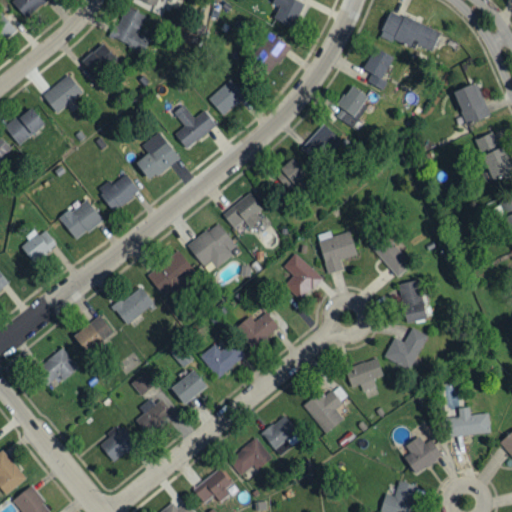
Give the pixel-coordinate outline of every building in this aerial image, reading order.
[(46,0),(12,0),(12,1),(27,18),(46,0)] [(273,18),(293,27),(304,3),(298,0),(272,0),(271,3),(278,7),(273,18)] [(145,15),(125,6),(110,37),(142,52),(149,38),(137,33),(145,15)] [(440,32),(390,10),(379,35),(415,50),(417,45),(432,52),(440,32)] [(15,30),(0,14),(0,13),(0,39),(3,42),(15,30)] [(289,45),(269,35),(257,61),(277,71),(289,45)] [(114,56),(102,43),(81,61),(94,75),(114,56)] [(383,90),(387,81),(382,79),(393,56),(374,47),(364,70),(371,73),(367,82),(383,90)] [(56,113),(82,92),(68,74),(42,95),(56,113)] [(223,116),(244,96),(229,79),(208,99),(223,116)] [(489,115),(475,82),(452,92),(466,125),(489,115)] [(370,98),(351,85),(337,105),(341,108),(335,116),(351,127),(370,98)] [(216,125),(203,109),(193,117),(182,104),(172,112),(184,126),(174,134),(185,148),(216,125)] [(4,128),(20,146),(44,123),(29,106),(4,128)] [(340,140),(323,124),(301,148),(317,164),(340,140)] [(141,144),(147,154),(135,161),(147,180),(178,160),(161,131),(141,144)] [(474,140),(481,154),(498,146),(492,132),(474,140)] [(0,160),(12,148),(0,136),(0,160)] [(511,172),(504,147),(483,154),(491,179),(511,172)] [(288,190),(306,174),(290,158),(273,174),(288,190)] [(111,184),(109,180),(97,188),(112,211),(139,193),(126,174),(111,184)] [(256,213),(262,208),(249,192),(222,214),(233,228),(243,220),(250,228),(261,219),(256,213)] [(58,217),(75,240),(102,220),(85,198),(58,217)] [(187,246),(208,272),(238,248),(217,222),(187,246)] [(25,236),(28,241),(21,246),(32,262),(56,245),(45,230),(38,235),(34,229),(25,236)] [(326,273),(343,269),(340,259),(356,255),(350,231),(332,236),(330,231),(316,234),(326,273)] [(375,252),(398,277),(412,264),(389,239),(375,252)] [(163,295),(170,289),(173,293),(196,271),(177,251),(148,278),(163,295)] [(284,285),(301,301),(322,279),(295,252),(282,266),(293,276),(284,285)] [(0,290),(9,284),(0,272),(0,290)] [(428,317),(416,279),(397,285),(408,323),(428,317)] [(128,327),(155,304),(139,286),(113,308),(128,327)] [(251,316),(235,327),(249,348),(278,328),(266,311),(253,320),(251,316)] [(113,333),(99,315),(72,336),(86,354),(113,333)] [(384,358),(410,370),(427,335),(411,328),(404,342),(393,337),(384,358)] [(219,350),(214,344),(199,356),(217,378),(245,356),(232,340),(219,350)] [(62,381),(78,368),(62,348),(34,370),(46,386),(58,376),(62,381)] [(360,385),(362,391),(375,387),(373,379),(382,376),(377,359),(345,367),(351,387),(360,385)] [(170,387),(183,405),(206,387),(193,370),(170,387)] [(131,382),(140,395),(153,386),(144,373),(131,382)] [(342,404),(329,387),(304,407),(325,434),(344,419),(336,409),(342,404)] [(154,404),(149,398),(139,407),(144,412),(135,421),(148,435),(172,413),(159,399),(154,404)] [(447,418),(448,437),(490,433),(488,413),(470,415),(469,407),(458,408),(458,417),(447,418)] [(261,433),(279,456),(301,438),(283,415),(261,433)] [(113,462),(135,444),(121,427),(99,445),(113,462)] [(511,430),(498,443),(511,459),(511,430)] [(410,453),(404,456),(414,473),(442,457),(431,438),(423,443),(419,436),(405,445),(410,453)] [(272,457),(254,437),(228,461),(240,475),(253,464),(258,470),(272,457)] [(0,488),(6,495),(26,477),(1,450),(0,450),(0,488)] [(203,503),(213,495),(217,501),(234,487),(219,468),(192,490),(203,503)] [(408,511),(417,487),(399,481),(394,496),(385,493),(379,511),(380,511),(408,511)] [(50,511),(51,511),(30,485),(12,500),(21,511),(50,511)] [(194,511),(186,501),(177,508),(172,502),(159,511),(194,511)]
